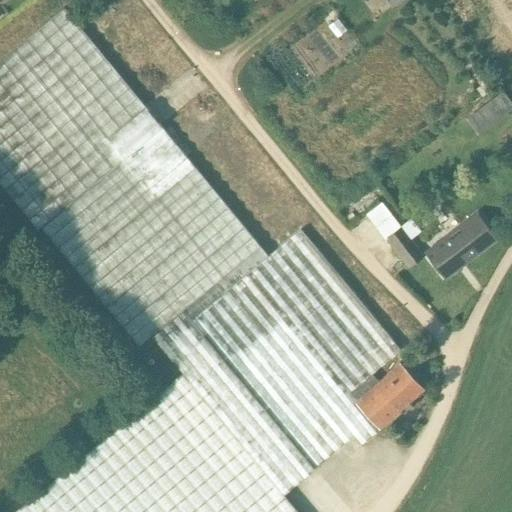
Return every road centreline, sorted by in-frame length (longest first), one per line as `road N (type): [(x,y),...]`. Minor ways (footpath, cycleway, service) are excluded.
road 1 (unclassified): [(461,357),(324,214),(152,0)]
road 2 (unclassified): [(385,511),(425,451),(461,357)]
